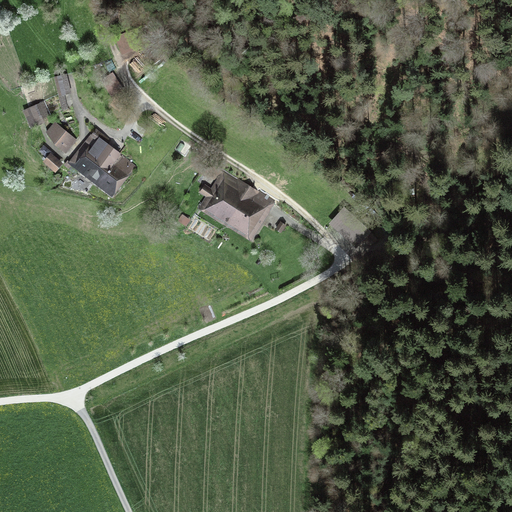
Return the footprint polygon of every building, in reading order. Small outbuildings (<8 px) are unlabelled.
[(132,31),(117,36),(123,51),(137,45),(132,31)] [(67,75),(59,77),(63,95),(71,93),(67,75)] [(110,75),(102,80),(114,97),(121,92),(110,75)] [(46,102),(25,111),(32,129),(45,124),(43,120),(52,116),(46,102)] [(57,122),(48,132),(56,144),(66,151),(75,141),(65,133),(57,122)] [(98,128),(74,157),(112,188),(130,167),(121,159),(116,165),(110,161),(118,151),(108,143),(112,139),(98,128)] [(53,156),(47,163),(55,170),(61,164),(53,156)] [(257,215),(261,218),(267,209),(224,183),(223,185),(220,183),(216,189),(219,191),(215,197),(211,194),(205,204),(251,234),(257,224),(253,222),(257,215)] [(357,218),(370,229),(375,224),(362,213),(357,218)] [(352,215),(342,227),(355,240),(366,228),(352,215)]
